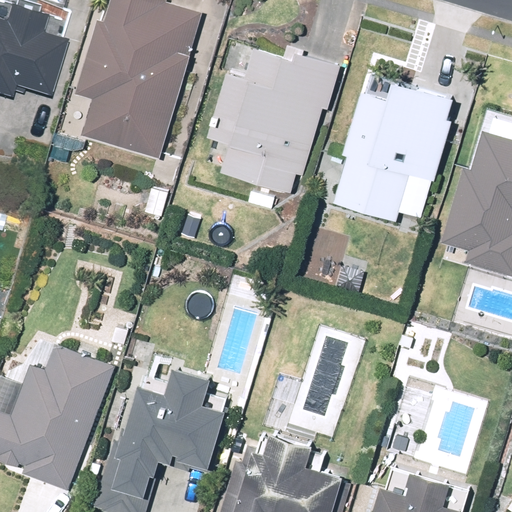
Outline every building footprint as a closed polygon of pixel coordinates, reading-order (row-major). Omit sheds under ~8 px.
[(162,151),(207,4),(193,0),(111,0),(109,10),(101,7),(77,88),(95,94),(85,127),(162,151)] [(0,87),(42,99),(56,44),(0,30),(0,87)] [(295,175),(301,177),(333,73),(293,61),(291,69),(251,57),(244,85),(225,79),(206,142),(227,149),(219,175),(289,197),(295,175)] [(386,107),(360,100),(342,160),(346,162),(333,208),(394,225),(407,178),(428,183),(448,111),(390,94),(386,107)] [(511,120),(491,114),(479,154),(468,151),(443,234),(471,243),(468,254),(511,266),(511,120)] [(0,400),(0,447),(28,458),(24,467),(70,484),(118,360),(57,337),(46,366),(33,361),(16,406),(0,400)] [(207,475),(223,420),(200,413),(207,389),(170,378),(162,403),(136,395),(124,434),(119,432),(97,509),(108,511),(144,511),(160,460),(207,475)] [(236,464),(221,511),(340,511),(348,487),(303,474),(309,452),(268,440),(264,454),(247,449),(241,466),(236,464)] [(458,511),(467,485),(392,463),(378,511),(458,511)]
